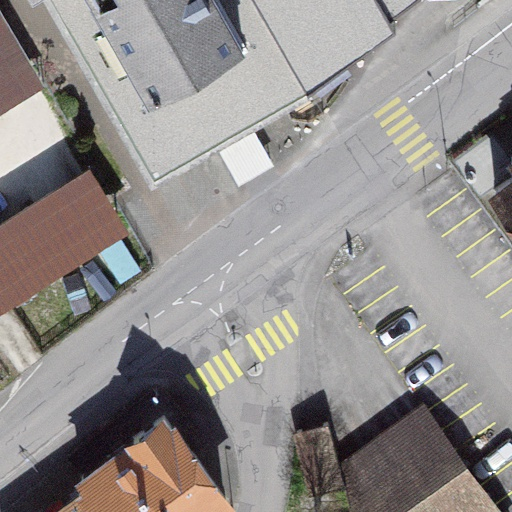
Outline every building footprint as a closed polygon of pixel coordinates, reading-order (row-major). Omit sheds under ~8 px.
[(52,0),(153,175),(248,120),(309,85),(260,0),(52,0)] [(260,0),(309,85),(395,22),(390,13),(406,0),(260,0)] [(0,105),(43,80),(0,5),(0,105)] [(511,174),(493,188),(511,213),(511,154),(510,157),(511,159),(511,174)] [(0,219),(0,282),(115,208),(89,163),(0,219)] [(89,487),(88,489),(104,511),(200,511),(223,496),(174,426),(172,427),(163,415),(79,475),(89,487)] [(352,511),(328,421),(296,430),(317,511),(352,511)] [(497,511),(447,443),(358,511),(497,511)] [(104,511),(88,489),(54,511),(104,511)]
